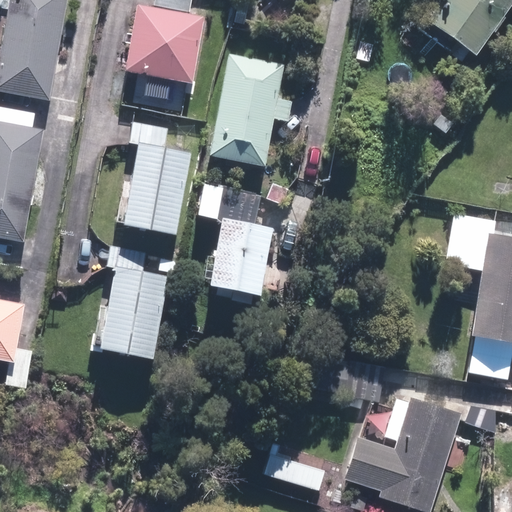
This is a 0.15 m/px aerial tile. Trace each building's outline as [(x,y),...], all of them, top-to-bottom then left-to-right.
[(14,0),(0,86),(0,94),(53,103),(69,0),(14,0)] [(159,0),(158,9),(181,12),(182,0),(159,0)] [(481,60),(511,14),(511,0),(451,0),(433,26),(481,60)] [(129,76),(196,87),(207,20),(140,8),(129,76)] [(215,159),(268,168),(276,120),(291,123),(294,105),(280,103),(286,67),(233,58),(215,159)] [(0,240),(28,245),(46,132),(34,130),(37,115),(0,109),(0,240)] [(454,123),(441,113),(424,136),(437,146),(454,123)] [(128,229),(181,238),(194,156),(168,151),(171,130),(136,124),(132,144),(142,145),(128,229)] [(216,292),(266,302),(279,233),(252,228),(259,194),(208,184),(204,210),(243,217),(242,225),(228,223),(216,292)] [(269,201),(284,208),(291,192),(276,185),(269,201)] [(470,375),(508,382),(511,360),(511,242),(497,239),(499,223),(457,217),(449,262),(455,263),(464,270),(487,274),(470,375)] [(105,353),(157,362),(171,280),(145,276),(149,254),(113,248),(110,268),(119,270),(105,353)] [(9,387),(29,391),(36,353),(21,350),(28,307),(0,301),(0,362),(13,365),(9,387)] [(337,345),(351,347),(352,332),(338,331),(337,345)] [(308,388),(381,402),(387,369),(353,363),(352,369),(313,361),(308,388)] [(383,500),(420,511),(433,511),(463,417),(414,402),(413,406),(399,401),(387,440),(401,444),(398,452),(362,441),(349,483),(385,495),(383,500)] [(467,425),(486,430),(491,412),(473,407),(467,425)] [(350,507),(362,511),(365,511),(370,501),(356,494),(350,507)]
